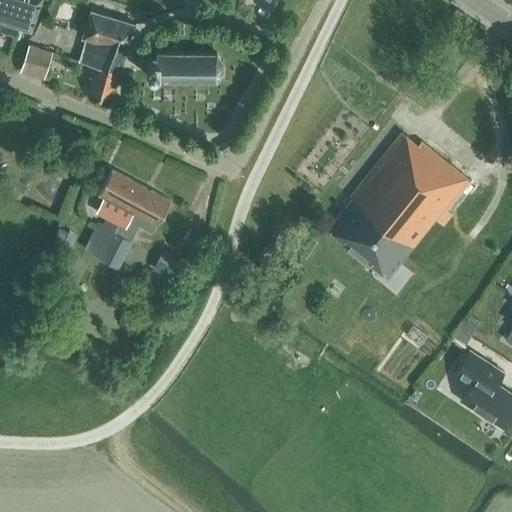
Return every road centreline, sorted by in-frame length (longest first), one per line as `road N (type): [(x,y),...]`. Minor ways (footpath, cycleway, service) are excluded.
road 1 (track): [(0,441),(71,445),(122,422),(154,392),(213,305),(242,199),(341,0)]
road 2 (unclassified): [(322,0),(244,155),(231,163),(0,84)]
